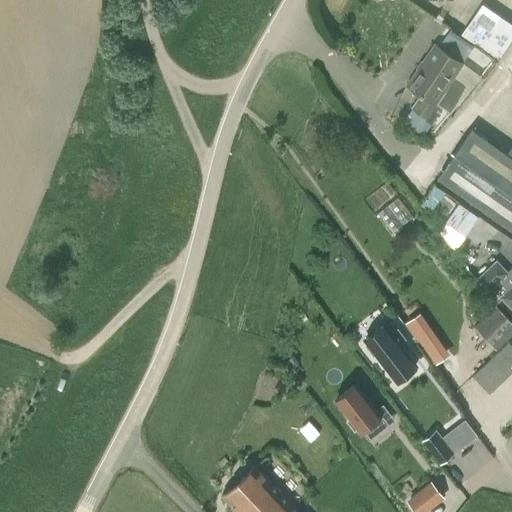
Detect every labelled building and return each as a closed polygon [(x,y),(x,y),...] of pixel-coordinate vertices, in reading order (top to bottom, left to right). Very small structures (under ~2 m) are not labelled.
[(461,35),(501,55),(511,33),(511,27),(474,9),(461,35)] [(434,44),(408,84),(421,95),(412,108),(432,121),(442,107),(434,102),(462,62),(434,44)] [(511,229),(511,155),(472,128),(437,177),(511,229)] [(463,237),(478,217),(458,202),(443,223),(463,237)] [(420,225),(413,226),(411,232),(415,238),(422,237),(424,230),(420,225)] [(506,275),(509,273),(496,259),(475,279),(488,292),(506,275)] [(509,273),(488,292),(497,301),(502,297),(511,307),(511,266),(507,271),(509,273)] [(511,319),(497,304),(475,325),(496,348),(511,332),(511,319)] [(414,318),(405,324),(434,365),(441,359),(443,358),(414,318)] [(373,355),(375,353),(396,380),(415,366),(398,343),(405,338),(397,329),(391,333),(383,324),(365,339),(368,344),(366,345),(373,355)] [(511,344),(510,342),(475,376),(489,391),(511,368),(511,344)] [(355,384),(336,399),(350,418),(346,420),(354,430),(358,428),(360,431),(378,416),(382,421),(390,415),(383,405),(375,411),(355,384)] [(464,420),(453,429),(465,444),(476,435),(464,420)] [(436,432),(424,442),(440,463),(453,453),(441,438),(436,432)] [(298,511),(256,465),(223,494),(239,511),(298,511)] [(417,511),(421,511),(442,496),(433,485),(410,503),(417,511)]
